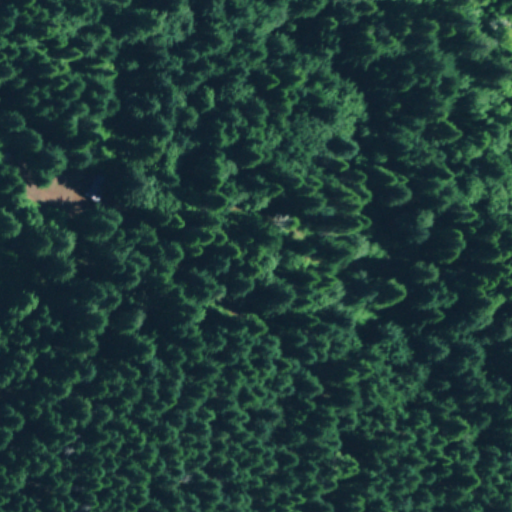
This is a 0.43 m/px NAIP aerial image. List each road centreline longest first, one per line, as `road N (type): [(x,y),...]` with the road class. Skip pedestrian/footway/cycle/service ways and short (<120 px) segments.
road 1 (track): [(511,273),(467,288),(68,237),(0,150)]
road 2 (track): [(0,24),(66,33),(163,132),(200,134),(272,73)]
road 3 (track): [(190,253),(230,364),(349,511)]
